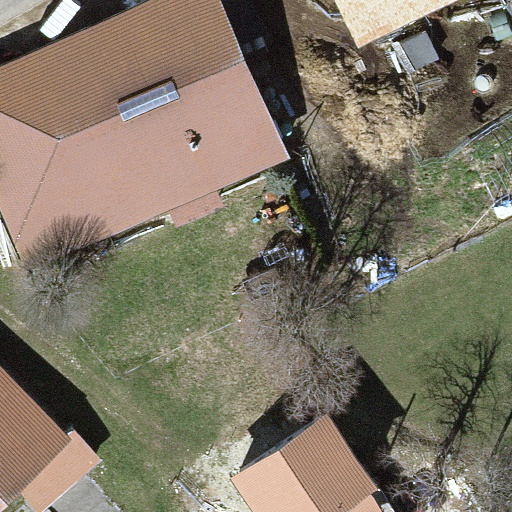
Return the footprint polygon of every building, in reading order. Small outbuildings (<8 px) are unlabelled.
[(226,0),(144,0),(0,55),(0,185),(24,247),(283,148),(226,0)] [(342,0),(355,27),(411,0),(342,0)] [(96,461),(0,365),(0,472),(4,468),(47,510),(96,461)] [(274,443),(216,483),(236,511),(278,511),(308,492),(274,443)] [(302,511),(415,511),(371,457),(302,511)]
